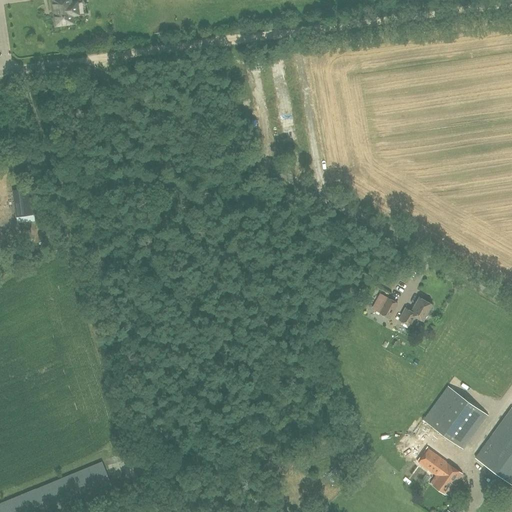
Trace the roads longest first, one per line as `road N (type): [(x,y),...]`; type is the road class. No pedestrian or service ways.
road 1 (unclassified): [(511,303),(90,68),(0,74)]
road 2 (track): [(511,2),(84,66)]
road 3 (track): [(25,70),(71,256)]
